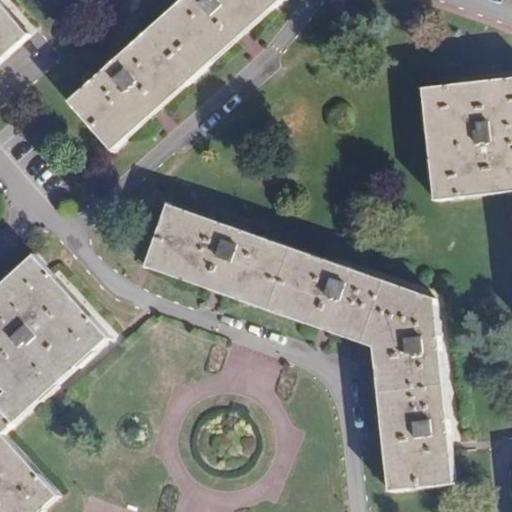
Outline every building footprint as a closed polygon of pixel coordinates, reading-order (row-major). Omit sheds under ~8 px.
[(0,0),(0,64),(32,36),(0,0)] [(185,0),(71,102),(115,152),(286,0),(185,0)] [(511,80),(424,90),(437,202),(511,193),(511,80)] [(437,300),(170,206),(147,268),(374,348),(391,493),(457,485),(437,300)] [(36,255),(0,288),(0,383),(9,393),(0,400),(0,511),(44,511),(62,497),(6,434),(112,339),(36,255)]
